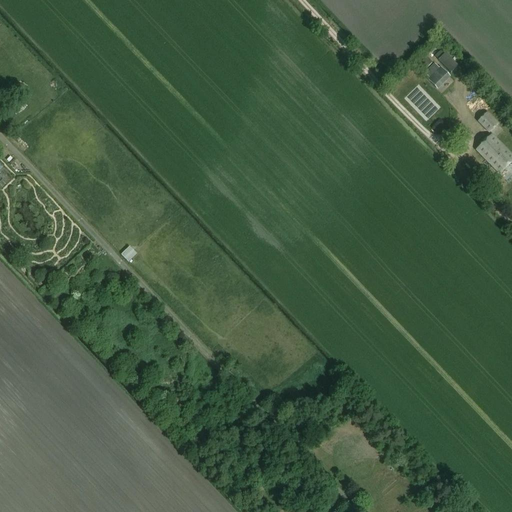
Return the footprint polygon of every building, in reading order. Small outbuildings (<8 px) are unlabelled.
[(418,66),(423,72),(428,68),(423,62),(418,66)] [(434,64),(424,74),(429,78),(439,69),(434,64)] [(429,78),(427,80),(437,90),(450,77),(440,68),(439,69),(429,78)] [(497,125),(486,113),(477,122),(489,134),(497,125)] [(511,161),(511,156),(492,136),(476,152),(498,175),(511,161)] [(128,246),(119,254),(127,262),(136,254),(128,246)] [(261,400),(272,410),(279,403),(268,393),(261,400)]
